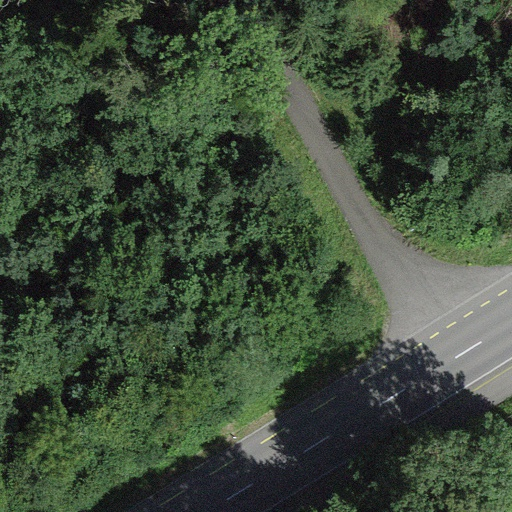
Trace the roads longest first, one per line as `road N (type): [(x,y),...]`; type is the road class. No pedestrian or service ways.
road 1 (residential): [(452,361),(280,76),(207,0)]
road 2 (tertiary): [(210,511),(452,361)]
